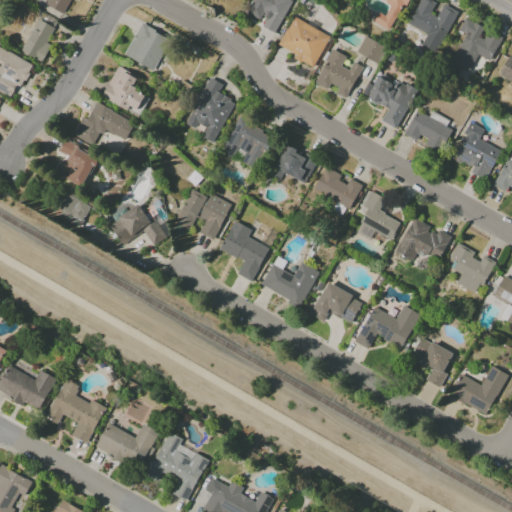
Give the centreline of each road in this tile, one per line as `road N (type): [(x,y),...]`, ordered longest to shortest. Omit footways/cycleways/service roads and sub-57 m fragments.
road 1 (residential): [(511,236),(268,95),(241,51),(155,0)]
road 2 (residential): [(508,456),(192,277)]
road 3 (residential): [(119,0),(8,166)]
road 4 (residential): [(140,511),(0,427)]
